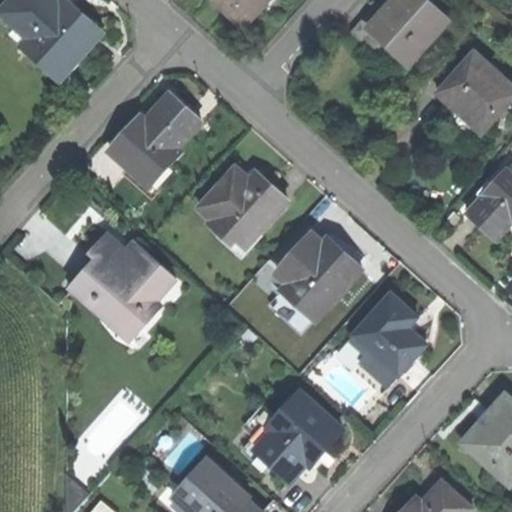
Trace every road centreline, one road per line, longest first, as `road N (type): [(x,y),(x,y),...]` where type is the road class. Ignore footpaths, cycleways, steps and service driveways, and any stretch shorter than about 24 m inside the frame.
road 1 (residential): [(245,93),(501,325)]
road 2 (residential): [(177,27),(1,210)]
road 3 (residential): [(501,325),(336,511)]
road 4 (residential): [(330,0),(245,93)]
